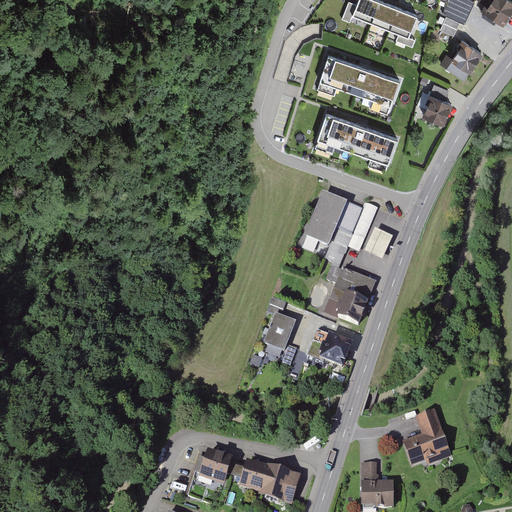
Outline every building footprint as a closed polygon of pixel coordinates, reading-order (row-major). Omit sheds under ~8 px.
[(418,14),(382,0),(358,0),(353,13),(409,35),(418,14)] [(475,1),(474,0),(442,0),(446,2),(443,14),(447,16),(440,29),(454,36),(461,22),(464,24),(475,1)] [(511,0),(487,0),(482,9),(484,11),(482,14),(495,23),(497,19),(504,24),(511,11),(511,0)] [(483,53),(462,38),(458,46),(459,47),(452,57),(447,54),(440,64),(464,80),(469,71),(471,72),(483,53)] [(399,81),(329,57),(321,82),(390,106),(399,81)] [(459,105),(434,94),(424,117),(450,127),(459,105)] [(388,162),(396,140),(330,117),(322,139),(388,162)] [(363,211),(324,192),(306,238),(330,247),(326,261),(333,264),(327,281),(335,284),(363,211)] [(379,209),(366,204),(349,248),(360,253),(379,209)] [(393,238),(375,230),(365,252),(383,261),(393,238)] [(375,283),(343,270),(326,313),(359,327),(375,283)] [(296,323),(282,317),(287,304),(272,299),(266,316),(274,319),(263,345),(285,353),(296,323)] [(353,344),(330,335),(329,336),(318,331),(307,356),(314,359),(314,358),(344,368),(353,344)] [(297,350),(289,347),(283,363),(291,366),(297,350)] [(263,359),(254,356),(251,364),(260,368),(263,359)] [(298,389),(291,383),(284,392),(291,397),(298,389)] [(436,411),(416,418),(421,434),(402,442),(412,467),(426,462),(428,466),(452,457),(436,411)] [(234,458),(208,451),(206,458),(200,457),(192,484),(222,493),(234,458)] [(302,476),(247,461),(239,487),(261,494),(261,496),(293,506),(302,476)] [(377,464),(362,464),(362,507),(374,507),(377,510),(394,510),(394,482),(379,483),(379,476),(377,476),(377,464)]
